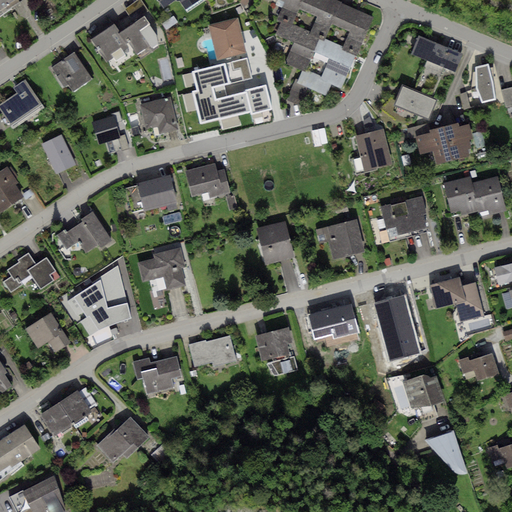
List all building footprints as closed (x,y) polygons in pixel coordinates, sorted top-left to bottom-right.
[(0,0),(0,9),(8,4),(5,0),(0,0)] [(141,0),(136,0),(124,9),(129,16),(135,12),(139,17),(149,10),(141,0)] [(154,0),(162,12),(176,2),(183,13),(203,0),(154,0)] [(278,0),(283,2),(276,19),(282,22),(292,26),(299,9),(303,0),(278,0)] [(334,0),(303,0),(299,9),(317,17),(309,34),(320,39),(323,40),(331,24),(340,3),(340,2),(334,0)] [(340,3),(331,24),(349,32),(342,48),(357,55),(373,18),(340,3)] [(144,17),(121,32),(131,46),(136,54),(149,46),(152,48),(158,43),(156,35),(144,17)] [(238,18),(209,25),(218,60),(246,53),(238,18)] [(292,26),(282,22),(276,34),(293,42),(284,62),(302,70),(305,71),(314,52),(320,39),(309,34),(292,26)] [(131,46),(121,32),(115,23),(91,39),(106,62),(113,58),(115,62),(125,56),(122,51),(131,46)] [(463,55),(419,36),(411,55),(426,62),(444,69),(455,74),(463,55)] [(320,39),(314,52),(330,58),(322,78),(305,71),(302,70),(297,81),(308,86),(327,94),(331,85),(341,89),(357,55),(342,48),(323,40),(320,39)] [(74,53),(52,67),(64,87),(68,84),(73,91),(91,79),(74,53)] [(247,58),(192,72),(197,90),(192,91),(201,124),(250,112),(251,115),(272,110),(266,85),(245,90),(245,92),(227,97),(224,86),(252,79),(247,58)] [(444,69),(426,62),(414,90),(432,98),(444,69)] [(489,64),(475,67),(475,71),(473,72),(471,90),(476,89),(482,103),(496,100),(489,64)] [(17,93),(0,104),(0,108),(3,113),(11,125),(41,104),(25,80),(14,88),(17,93)] [(295,80),(287,100),(299,105),(308,86),(297,81),(295,80)] [(402,86),(395,104),(428,119),(436,100),(432,98),(414,90),(402,86)] [(511,105),(511,87),(502,90),(506,107),(511,105)] [(472,93),(460,97),(463,110),(476,106),(472,93)] [(170,97),(140,104),(146,130),(158,127),(160,134),(178,129),(170,97)] [(3,113),(0,114),(0,131),(11,125),(3,113)] [(113,115),(92,122),(99,145),(106,142),(121,137),(113,115)] [(429,134),(415,138),(419,155),(429,153),(432,166),(465,158),(463,150),(468,149),(466,140),(471,138),(468,124),(459,126),(458,122),(428,129),(429,134)] [(429,134),(428,129),(427,124),(407,129),(409,139),(415,138),(429,134)] [(137,126),(131,128),(134,137),(140,135),(137,126)] [(382,130),(355,136),(360,158),(354,160),(357,175),(391,166),(382,130)] [(61,135),(42,144),(56,174),(75,164),(61,135)] [(121,137),(106,142),(109,153),(121,149),(121,151),(130,148),(126,136),(121,137)] [(215,163),(186,171),(192,196),(208,192),(210,198),(230,193),(224,169),(217,171),(215,163)] [(7,166),(0,171),(0,212),(24,196),(15,184),(18,181),(7,166)] [(170,175),(138,183),(138,185),(144,210),(177,202),(170,175)] [(480,211),(473,184),(471,175),(443,182),(451,213),(461,211),(462,215),(480,211)] [(497,178),(473,184),(480,211),(480,212),(489,210),(490,215),(505,211),(497,178)] [(144,210),(138,185),(126,188),(131,213),(144,210)] [(231,195),(226,196),(229,211),(238,209),(235,197),(231,198),(231,195)] [(422,196),(381,207),(390,241),(427,232),(423,214),(426,213),(422,196)] [(336,209),(337,215),(349,212),(348,206),(336,209)] [(65,229),(56,235),(66,251),(78,243),(85,254),(98,246),(100,249),(113,241),(93,211),(82,219),(83,221),(67,232),(65,229)] [(356,220),(316,229),(319,243),(328,241),(333,259),(364,252),(356,220)] [(285,221),(256,228),(265,264),(294,257),(285,221)] [(154,259),(138,262),(142,281),(164,277),(167,289),(185,285),(181,268),(185,267),(180,248),(153,254),(154,259)] [(12,276),(4,282),(11,293),(23,285),(21,281),(30,276),(40,291),(55,281),(51,275),(57,271),(47,257),(36,264),(29,252),(18,260),(20,262),(8,270),(12,276)] [(511,262),(494,267),(498,284),(511,281),(511,262)] [(130,319),(118,266),(68,301),(90,336),(98,331),(130,319)] [(460,277),(429,285),(436,310),(455,304),(460,322),(484,316),(475,284),(462,287),(460,277)] [(404,296),(375,304),(391,361),(419,354),(404,296)] [(331,308),(308,314),(314,340),(333,335),(334,339),(349,336),(344,316),(342,306),(338,307),(337,304),(330,306),(331,308)] [(51,312),(26,329),(38,347),(48,340),(56,353),(72,342),(51,312)] [(353,314),(344,316),(349,336),(358,334),(353,314)] [(287,328),(254,337),(261,360),(277,355),(288,353),(286,344),(291,343),(287,328)] [(511,329),(503,332),(506,341),(511,338),(511,329)] [(205,341),(189,345),(195,367),(213,362),(214,366),(236,361),(229,336),(206,342),(205,341)] [(288,353),(277,355),(279,361),(268,363),(274,376),(298,370),(294,356),(290,357),(288,353)] [(467,357),(458,360),(463,374),(474,370),(478,380),(498,373),(492,354),(469,361),(467,357)] [(149,360),(134,363),(138,381),(143,379),(147,395),(174,389),(171,379),(181,377),(177,358),(150,365),(149,360)] [(0,361),(0,391),(0,392),(2,393),(13,386),(4,373),(7,372),(0,361)] [(29,362),(22,367),(27,373),(34,368),(29,362)] [(423,375),(402,381),(411,411),(414,410),(433,404),(444,400),(436,376),(431,377),(429,376),(423,375)] [(87,388),(79,392),(89,407),(96,403),(87,388)] [(78,391),(59,403),(73,424),(92,412),(89,407),(79,392),(78,391)] [(384,406),(376,400),(369,409),(377,415),(384,406)] [(73,424),(59,403),(40,415),(54,436),(73,424)] [(437,417),(433,404),(414,410),(418,423),(437,417)] [(122,422),(97,446),(114,463),(121,455),(127,461),(151,437),(130,416),(123,423),(122,422)] [(0,478),(9,472),(12,476),(27,465),(24,461),(43,448),(24,422),(0,439),(0,478)] [(453,431),(424,440),(454,472),(460,475),(468,474),(453,431)] [(47,433),(40,437),(43,442),(50,437),(47,433)] [(163,444),(152,455),(160,463),(171,451),(163,444)] [(497,445),(486,448),(490,462),(502,458),(505,467),(511,465),(511,444),(498,449),(497,445)] [(407,459),(401,463),(405,471),(412,467),(407,459)] [(65,511),(54,476),(22,491),(30,508),(32,511),(65,511)] [(21,511),(30,508),(22,491),(10,498),(16,511),(21,511)]
